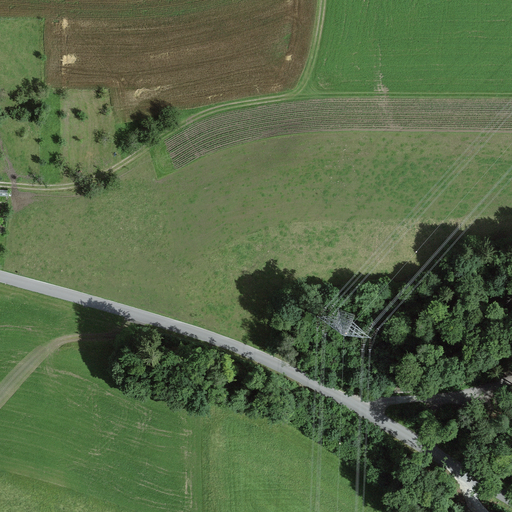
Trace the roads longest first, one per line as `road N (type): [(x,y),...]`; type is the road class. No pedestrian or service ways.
road 1 (unclassified): [(0,276),(242,349),(511,502)]
road 2 (track): [(0,183),(76,185),(200,116),(306,92),(323,0)]
road 3 (track): [(356,407),(437,401),(511,380)]
